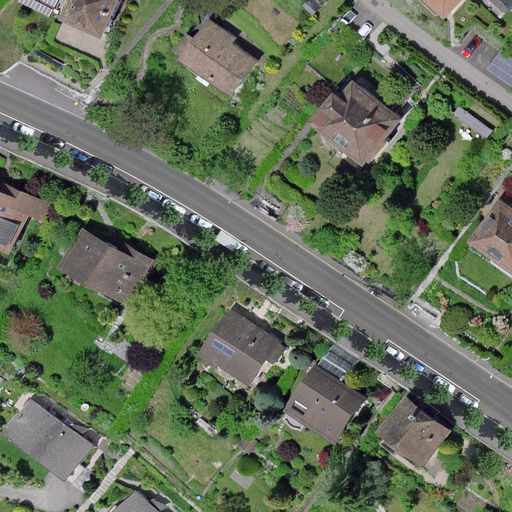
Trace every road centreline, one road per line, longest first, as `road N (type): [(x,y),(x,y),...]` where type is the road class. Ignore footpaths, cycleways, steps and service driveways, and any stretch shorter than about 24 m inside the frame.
road 1 (unclassified): [(511,411),(240,221),(144,162),(0,96)]
road 2 (residential): [(372,0),(511,104)]
